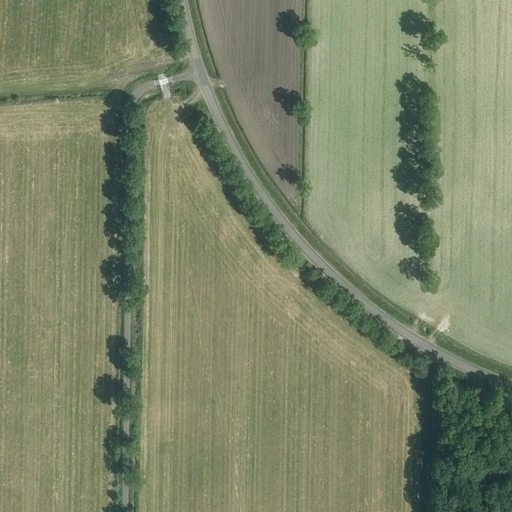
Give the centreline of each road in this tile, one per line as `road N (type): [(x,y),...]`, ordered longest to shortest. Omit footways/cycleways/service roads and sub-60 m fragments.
road 1 (unclassified): [(511,386),(383,318),(291,234),(210,103),(178,0)]
road 2 (track): [(125,511),(130,104),(147,87),(198,73)]
